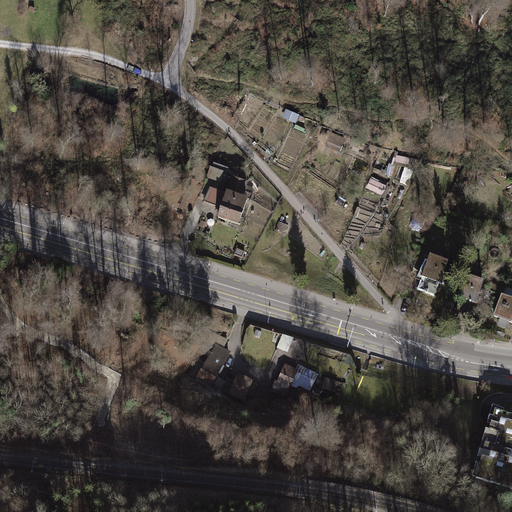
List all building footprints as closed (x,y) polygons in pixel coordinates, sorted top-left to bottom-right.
[(287,111),(285,118),(298,122),(300,115),(287,111)] [(345,140),(326,133),(322,144),(340,151),(345,140)] [(415,167),(417,160),(399,155),(397,163),(415,167)] [(228,169),(213,164),(210,172),(226,177),(228,169)] [(246,184),(232,179),(226,194),(241,199),(246,184)] [(226,194),(210,188),(204,203),(221,209),(226,194)] [(221,209),(218,218),(237,225),(246,201),(241,199),(226,194),(221,209)] [(425,272),(418,289),(434,295),(439,283),(441,284),(445,273),(443,272),(447,262),(430,256),(428,261),(424,260),(420,271),(425,272)] [(466,275),(458,296),(477,304),(482,292),(479,291),(483,282),(466,275)] [(511,299),(501,296),(495,316),(511,321),(511,299)] [(212,332),(204,348),(201,347),(195,357),(206,362),(216,343),(225,348),(228,340),(212,332)] [(294,339),(283,335),(277,348),(288,354),(294,339)] [(225,348),(216,343),(206,362),(197,379),(213,388),(232,352),(225,348)] [(319,374),(299,364),(297,370),(299,371),(292,387),(295,388),(298,388),(299,386),(310,392),(319,374)] [(297,370),(285,365),(278,382),(276,381),(271,391),(287,398),(292,387),(299,371),(297,370)] [(232,387),(229,394),(244,401),(247,395),(252,397),(258,385),(253,383),(254,381),(239,374),(236,380),(234,379),(230,386),(232,387)] [(327,377),(323,387),(336,392),(340,381),(327,377)] [(493,421),(486,444),(511,451),(511,417),(495,413),(493,421)] [(511,488),(511,451),(486,444),(476,479),(511,488)]
